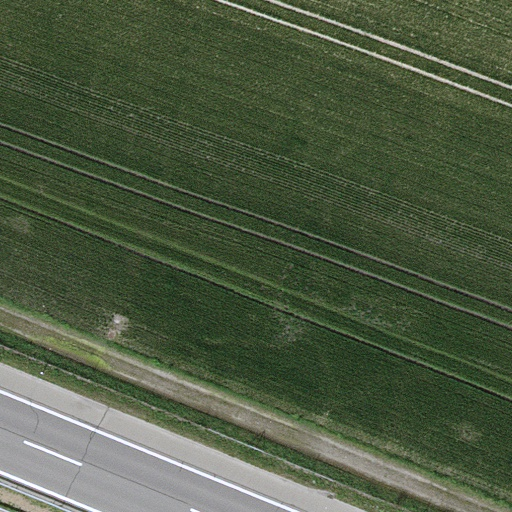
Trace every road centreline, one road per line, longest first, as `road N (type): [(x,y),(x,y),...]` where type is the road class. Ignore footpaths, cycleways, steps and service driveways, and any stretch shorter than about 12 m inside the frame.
road 1 (track): [(454,511),(0,329)]
road 2 (motorway): [(195,511),(0,431)]
